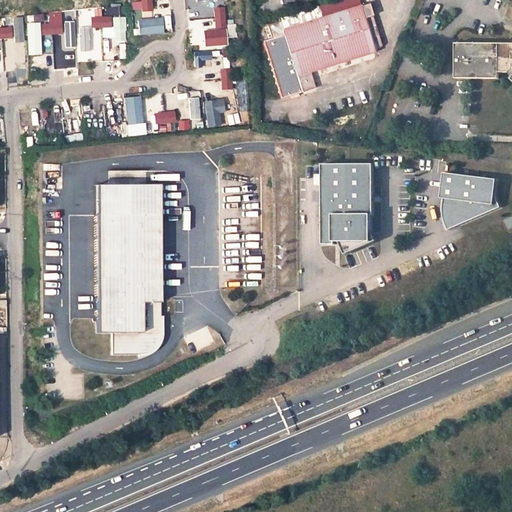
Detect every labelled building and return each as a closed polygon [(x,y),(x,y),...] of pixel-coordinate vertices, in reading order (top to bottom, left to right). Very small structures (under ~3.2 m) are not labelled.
[(309,71),(373,51),(380,43),(366,1),(319,16),(315,4),(276,17),(277,20),(265,24),(269,37),(261,40),(280,98),(314,87),(309,71)] [(215,13),(215,23),(225,23),(225,13),(215,13)] [(107,17),(97,18),(97,28),(107,27),(107,17)] [(163,19),(138,21),(140,36),(164,34),(163,19)] [(41,24),(28,25),(30,56),(42,55),(41,24)] [(57,24),(48,24),(48,35),(58,35),(57,24)] [(124,25),(115,26),(116,50),(125,49),(124,25)] [(89,28),(79,28),(80,53),(90,52),(89,28)] [(226,29),(205,31),(207,48),(228,45),(226,29)] [(25,40),(15,40),(16,65),(26,65),(25,40)] [(511,43),(455,44),(455,78),(499,79),(499,72),(509,72),(511,75),(511,43)] [(212,51),(194,52),(195,68),(203,68),(202,61),(212,60),(212,51)] [(221,75),(221,84),(231,84),(231,75),(221,75)] [(141,97),(126,98),(129,125),(144,123),(141,97)] [(200,99),(189,99),(191,120),(201,119),(200,99)] [(170,113),(161,114),(162,124),(171,123),(170,113)] [(373,165),(322,165),(323,245),(335,245),(335,243),(371,242),(371,217),(374,217),(373,165)] [(497,180),(444,174),(441,199),(443,199),(442,207),(443,216),(445,224),(448,230),(500,208),(495,195),(497,180)] [(95,187),(95,217),(159,216),(159,186),(95,187)] [(159,216),(95,217),(96,335),(111,334),(111,356),(138,356),(145,354),(150,352),(155,348),(158,345),(161,341),(159,216)]
